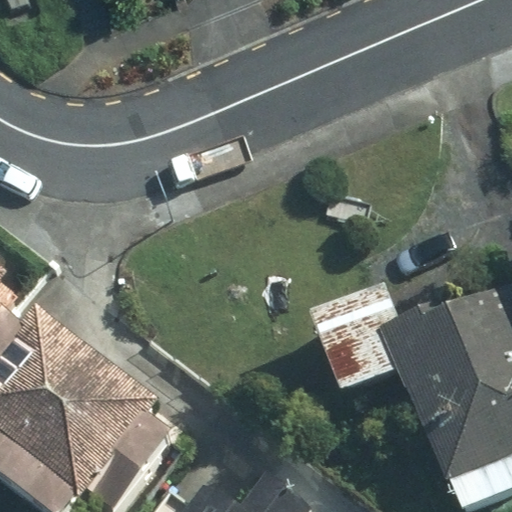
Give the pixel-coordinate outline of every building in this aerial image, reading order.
[(28,0),(7,0),(14,15),(31,8),(28,0)] [(0,336),(26,302),(10,291),(18,280),(0,266),(0,336)] [(511,294),(393,338),(455,503),(511,482),(511,294)] [(55,511),(88,511),(97,500),(114,511),(135,511),(183,442),(160,426),(174,405),(51,322),(0,397),(0,433),(26,451),(7,479),(55,511)] [(317,511),(275,484),(255,511),(239,511),(217,497),(206,511),(317,511)]
